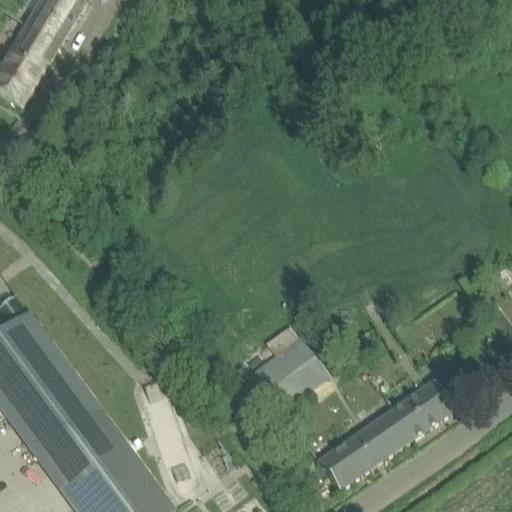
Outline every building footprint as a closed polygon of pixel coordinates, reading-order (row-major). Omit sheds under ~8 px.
[(44,0),(35,16),(27,28),(61,49),(91,0),(44,0)] [(19,41),(0,72),(0,99),(22,113),(61,49),(27,28),(19,41)] [(396,309),(394,323),(410,326),(412,312),(396,309)] [(485,318),(511,352),(511,351),(511,329),(497,309),(485,318)] [(29,316),(0,337),(0,413),(35,461),(74,511),(73,511),(176,511),(101,413),(95,405),(29,316)] [(278,340),(288,353),(248,382),(275,420),(327,382),(290,331),(278,340)] [(394,414),(415,443),(456,414),(436,385),(394,414)] [(340,495),(415,443),(394,414),(319,466),(340,495)]
